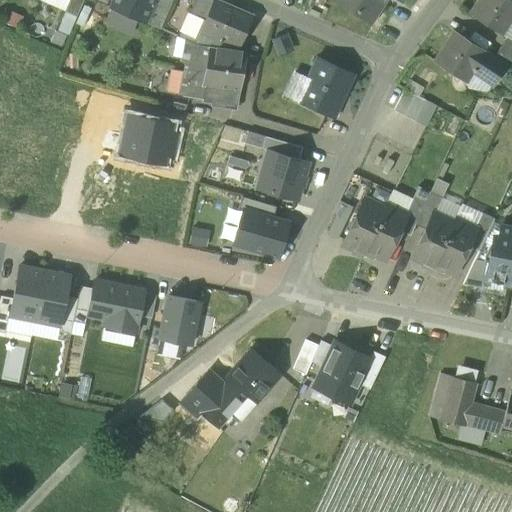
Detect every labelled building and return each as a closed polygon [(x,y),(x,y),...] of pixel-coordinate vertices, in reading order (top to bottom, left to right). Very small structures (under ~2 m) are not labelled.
[(69,0),(39,0),(39,1),(64,11),(69,0)] [(69,0),(64,11),(76,17),(83,0),(69,0)] [(138,20),(144,23),(153,0),(114,0),(111,8),(138,20)] [(153,0),(144,23),(160,29),(172,0),(153,0)] [(195,0),(188,18),(199,23),(207,3),(199,0),(195,0)] [(370,21),(383,0),(337,0),(343,3),(344,8),(350,11),(355,11),(370,21)] [(480,0),(470,15),(499,35),(500,34),(511,15),(511,4),(505,0),(480,0)] [(251,17),(216,2),(214,6),(205,25),(202,31),(239,45),(251,17)] [(214,6),(207,3),(199,23),(205,25),(214,6)] [(84,5),(75,23),(83,27),(91,8),(84,5)] [(138,20),(111,8),(104,25),(131,36),(138,20)] [(23,16),(10,11),(5,24),(18,29),(23,16)] [(76,17),(64,11),(56,30),(68,35),(76,17)] [(511,15),(500,34),(505,37),(511,42),(511,41),(511,15)] [(184,40),(196,44),(202,31),(205,25),(199,23),(188,18),(179,38),(184,40)] [(56,30),(50,43),(62,48),(68,35),(56,30)] [(236,51),(239,45),(202,31),(196,44),(198,45),(214,48),(236,51)] [(287,32),(270,39),(278,56),(294,49),(287,32)] [(466,80),(473,70),(483,53),(483,52),(451,32),(434,60),(466,80)] [(505,37),(498,47),(511,56),(511,41),(511,42),(505,37)] [(195,60),(196,61),(197,54),(198,50),(198,45),(196,44),(184,40),(184,59),(195,60)] [(198,45),(198,50),(205,51),(204,55),(212,56),(214,48),(198,45)] [(511,72),(511,56),(498,47),(491,58),(502,65),(511,72)] [(236,51),(214,48),(212,56),(204,55),(197,54),(196,61),(195,60),(193,68),(190,68),(190,72),(185,95),(212,99),(212,100),(212,105),(232,108),(235,90),(239,91),(245,52),(236,51)] [(491,58),(483,53),(473,70),(491,82),(502,65),(491,58)] [(312,106),(334,115),(352,75),(315,58),(314,60),(315,60),(299,98),(297,98),(297,99),(312,106)] [(306,77),(297,98),(299,98),(315,60),(314,60),(306,77)] [(168,92),(185,95),(190,72),(172,69),(168,92)] [(485,92),(491,82),(473,70),(466,80),(464,85),(471,89),(485,92)] [(283,93),(297,99),(297,98),(306,77),(292,71),(283,93)] [(23,85),(15,129),(35,133),(62,138),(71,94),(23,85)] [(393,110),(417,122),(428,101),(404,89),(393,110)] [(325,137),(334,115),(312,106),(301,130),(325,137)] [(122,150),(151,159),(161,162),(164,151),(171,152),(177,132),(171,130),(173,122),(133,111),(122,150)] [(33,145),(35,133),(15,129),(12,140),(33,145)] [(269,151),(299,159),(302,147),(253,133),(249,144),(269,151)] [(299,159),(269,151),(258,189),(295,200),(307,161),(299,159)] [(173,165),(161,162),(151,159),(148,171),(169,177),(173,165)] [(382,169),(388,172),(392,163),(386,160),(382,169)] [(436,177),(430,192),(441,198),(448,183),(436,177)] [(405,213),(413,197),(394,188),(386,204),(405,213)] [(430,192),(424,203),(414,225),(425,230),(433,213),(434,213),(441,198),(430,192)] [(241,196),(237,209),(243,211),(244,210),(272,218),(275,207),(241,196)] [(409,235),(414,225),(424,203),(413,197),(405,213),(406,214),(398,230),(409,235)] [(460,207),(441,198),(434,213),(453,222),(455,219),(460,207)] [(362,256),(363,252),(384,208),(364,199),(342,245),(351,249),(352,251),(362,256)] [(386,204),(384,208),(363,252),(373,256),(375,256),(385,260),(398,230),(406,214),(405,213),(386,204)] [(460,207),(455,219),(474,228),(481,213),(462,204),(460,207)] [(272,218),(244,210),(243,211),(234,244),(277,257),(288,222),(272,218)] [(431,270),(433,266),(453,222),(434,213),(433,213),(425,230),(412,259),(421,263),(422,265),(431,270)] [(467,246),(478,251),(493,219),(481,213),(474,228),(475,228),(467,246)] [(455,219),(453,222),(433,266),(442,271),(445,270),(454,274),(467,246),(475,228),(474,228),(455,219)] [(191,226),(187,243),(205,247),(209,230),(191,226)] [(483,280),(509,285),(511,269),(511,228),(502,226),(498,236),(494,236),(492,246),(493,247),(486,261),(482,279),(483,280)] [(462,284),(481,287),(483,280),(482,279),(486,261),(474,259),(462,284)] [(34,320),(44,270),(19,265),(12,298),(8,315),(34,320)] [(65,296),(69,275),(44,270),(34,320),(59,326),(65,296)] [(144,290),(93,280),(86,314),(105,318),(114,320),(112,328),(135,332),(139,316),(144,292),(144,290)] [(84,323),(91,288),(80,285),(77,298),(72,320),(84,323)] [(144,292),(139,316),(151,318),(156,294),(144,292)] [(12,298),(0,295),(0,296),(0,331),(5,332),(5,331),(8,315),(12,298)] [(190,344),(198,302),(167,295),(159,338),(190,344)] [(77,298),(65,296),(59,326),(58,331),(70,333),(72,320),(77,298)] [(31,336),(34,320),(8,315),(5,331),(31,336)] [(103,326),(112,328),(114,320),(105,318),(103,326)] [(34,320),(31,336),(56,341),(58,331),(59,326),(34,320)] [(112,328),(103,326),(100,341),(132,347),(135,332),(112,328)] [(292,369),(305,374),(311,361),(318,344),(305,340),(292,369)] [(322,367),(332,346),(320,340),(318,344),(311,361),(322,367)] [(348,349),(333,343),(332,346),(322,367),(313,386),(332,395),(349,403),(358,384),(370,358),(369,358),(348,348),(348,349)] [(252,349),(227,377),(246,394),(254,401),(276,377),(264,366),(267,362),(252,349)] [(372,350),(369,358),(370,358),(358,384),(369,389),(384,356),(372,350)] [(279,373),(267,362),(264,366),(276,377),(279,373)] [(454,377),(474,383),(477,373),(457,367),(454,377)] [(230,412),(246,394),(227,377),(222,383),(207,370),(180,401),(196,416),(200,412),(217,426),(230,412)] [(439,420),(451,377),(439,373),(428,417),(439,420)] [(464,427),(464,425),(468,410),(470,403),(476,383),(474,383),(454,377),(451,377),(439,420),(460,426),(464,427)] [(332,395),(313,386),(308,396),(327,405),(332,395)] [(238,419),(254,401),(246,394),(230,412),(238,419)] [(502,426),(511,428),(511,396),(509,395),(504,413),(502,419),(500,425),(502,426)] [(172,409),(162,400),(140,417),(162,421),(172,409)] [(504,413),(470,403),(468,410),(492,416),(502,419),(504,413)] [(485,431),(488,432),(492,416),(468,410),(464,425),(485,431)] [(502,419),(492,416),(488,432),(499,435),(502,426),(500,425),(502,419)] [(464,427),(460,426),(457,435),(461,436),(481,444),(485,431),(464,425),(464,427)]
